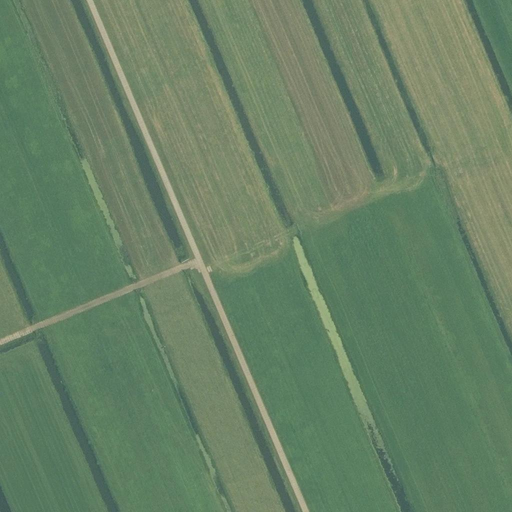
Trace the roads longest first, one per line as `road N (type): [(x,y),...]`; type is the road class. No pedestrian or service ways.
road 1 (track): [(306,511),(199,261),(0,343)]
road 2 (track): [(199,261),(89,0)]
